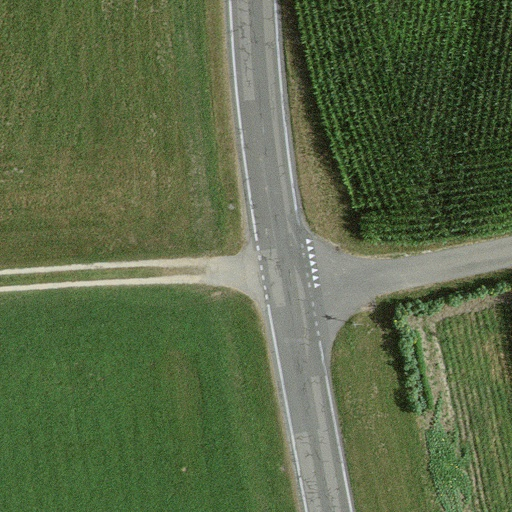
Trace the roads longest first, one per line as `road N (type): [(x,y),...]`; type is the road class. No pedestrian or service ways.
road 1 (tertiary): [(252,0),(287,291)]
road 2 (track): [(287,291),(102,287),(0,296)]
road 3 (unclassified): [(511,259),(395,283),(287,291)]
road 4 (tertiary): [(287,291),(329,511)]
